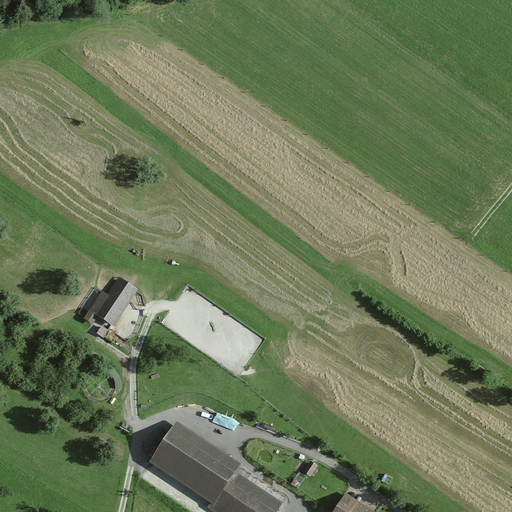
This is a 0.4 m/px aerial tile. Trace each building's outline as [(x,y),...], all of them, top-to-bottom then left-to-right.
[(102,290),(84,318),(93,324),(99,316),(114,326),(139,289),(119,277),(108,294),(102,290)] [(189,288),(163,323),(237,377),(263,342),(189,288)] [(108,330),(102,326),(97,334),(104,338),(108,330)] [(235,465),(172,424),(148,461),(210,502),(206,508),(211,511),(272,511),(277,504),(230,473),(235,465)] [(368,511),(346,497),(335,511),(368,511)]
